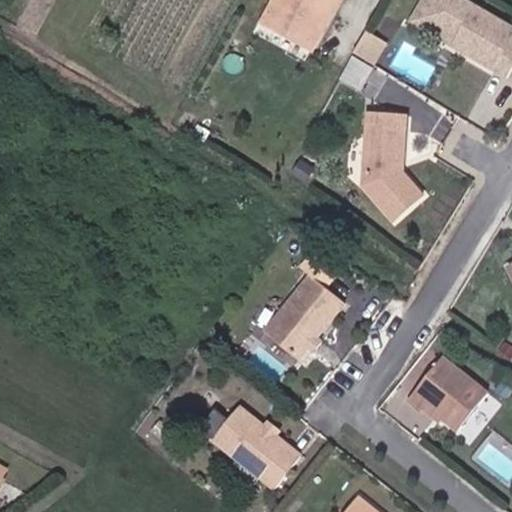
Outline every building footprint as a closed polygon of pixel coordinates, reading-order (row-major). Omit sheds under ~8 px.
[(339,0),(274,0),(262,22),(311,49),(339,0)] [(418,0),(407,21),(452,46),(455,40),(433,28),(427,1),(428,0),(418,0)] [(455,40),(452,46),(505,77),(511,65),(511,38),(511,37),(511,34),(511,25),(468,0),(428,0),(427,1),(433,28),(455,40)] [(353,54),(361,59),(374,38),(366,32),(353,54)] [(361,59),(372,65),(385,44),(374,38),(361,59)] [(361,90),(374,67),(372,65),(361,59),(353,54),(339,78),(361,90)] [(404,117),(366,113),(362,184),(392,220),(422,194),(401,170),(404,117)] [(300,359),(308,349),(316,338),(345,303),(325,287),(338,271),(312,251),(300,267),(310,275),(264,332),(300,359)] [(316,338),(308,349),(313,353),(321,342),(316,338)] [(425,418),(428,416),(430,411),(447,425),(464,437),(493,400),(447,364),(413,407),(425,418)] [(301,457),(275,435),(266,429),(239,407),(214,439),(276,489),(301,457)] [(430,411),(428,416),(444,429),(447,425),(430,411)] [(266,429),(275,435),(280,431),(271,424),(266,429)] [(374,511),(360,500),(349,511),(374,511)]
